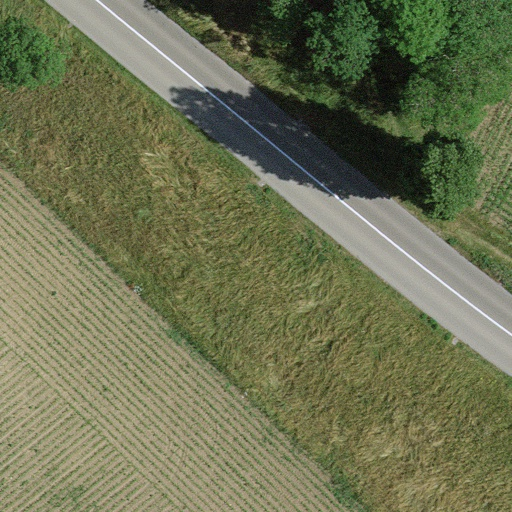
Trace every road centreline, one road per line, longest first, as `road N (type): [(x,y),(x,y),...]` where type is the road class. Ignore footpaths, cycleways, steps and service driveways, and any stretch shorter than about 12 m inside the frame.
road 1 (tertiary): [(102,0),(360,218),(511,332)]
road 2 (track): [(511,234),(433,188),(276,147)]
